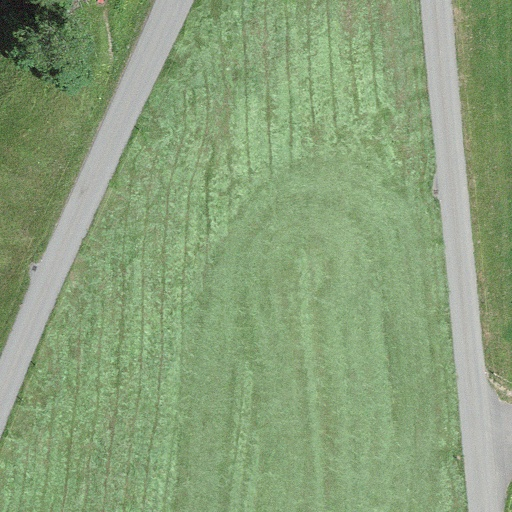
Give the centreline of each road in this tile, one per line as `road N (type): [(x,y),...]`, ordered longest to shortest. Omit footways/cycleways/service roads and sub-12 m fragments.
road 1 (unclassified): [(484,511),(439,0)]
road 2 (unclassified): [(175,0),(0,398)]
